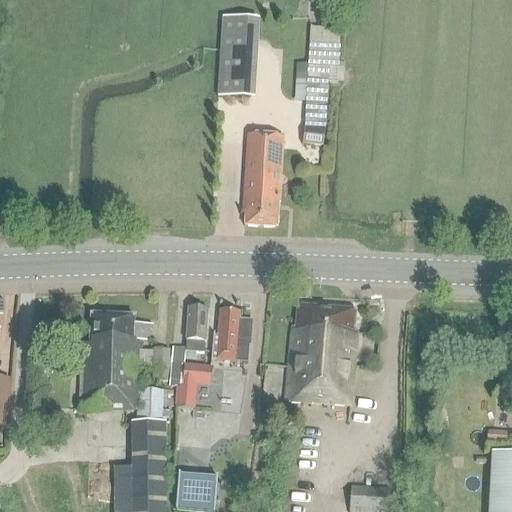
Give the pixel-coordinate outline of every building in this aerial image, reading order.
[(216,99),(254,101),(258,21),(221,19),(216,99)] [(339,31),(308,29),(302,148),(324,149),(328,87),(343,88),(344,65),(337,64),(339,31)] [(280,171),(282,138),(246,136),(242,212),(244,212),(243,228),(276,229),(277,205),(280,205),(282,171),(280,171)] [(283,404),(350,409),(357,331),(353,331),(355,311),(296,307),(294,328),(291,328),(283,404)] [(204,344),(207,312),(187,310),(185,342),(184,353),(195,354),(203,355),(204,343),(204,344)] [(217,335),(212,334),(210,364),(211,364),(212,361),(246,365),(250,323),(238,322),(239,314),(219,312),(217,335)] [(133,326),(133,318),(89,316),(88,345),(80,345),(71,345),(71,358),(80,358),(78,409),(137,410),(137,420),(137,424),(131,424),(131,470),(115,469),(114,511),(165,511),(166,450),(166,423),(160,424),(160,422),(168,421),(169,393),(138,392),(139,372),(151,373),(150,384),(166,384),(168,352),(152,352),(152,353),(140,353),(140,343),(151,343),(152,327),(133,326)] [(63,340),(76,341),(77,325),(64,324),(63,340)] [(511,337),(509,333),(502,338),(510,347),(511,345),(511,337)] [(195,354),(184,353),(184,361),(194,362),(195,354)] [(168,387),(180,388),(182,366),(170,365),(168,387)] [(182,389),(175,389),(174,410),(194,411),(198,367),(183,366),(182,389)] [(0,428),(9,429),(9,380),(0,380),(0,428)] [(498,447),(499,433),(488,432),(487,447),(498,447)] [(511,511),(511,455),(490,454),(487,511),(511,511)] [(213,511),(216,478),(214,478),(214,480),(206,479),(206,480),(186,479),(186,478),(178,477),(178,475),(177,475),(174,511),(176,511),(189,511),(213,511)] [(348,511),(387,511),(389,491),(350,488),(348,511)]
